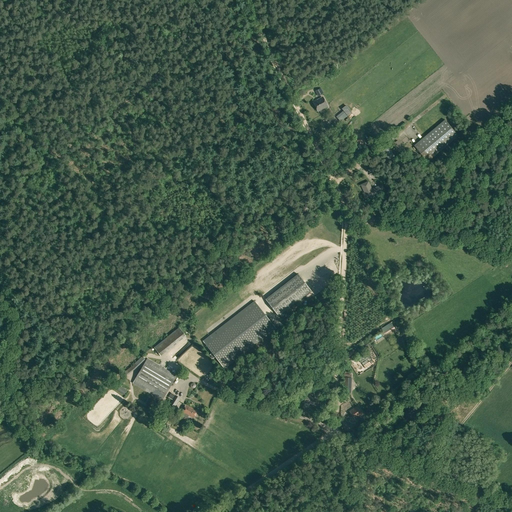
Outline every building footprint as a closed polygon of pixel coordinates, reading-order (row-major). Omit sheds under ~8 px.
[(315,91),(318,96),(323,93),(321,88),(315,91)] [(318,111),(327,105),(323,97),(313,102),(318,111)] [(341,109),(343,110),(347,116),(352,112),(346,105),(341,109)] [(347,116),(343,110),(336,116),(340,121),(347,116)] [(414,146),(428,162),(459,136),(445,120),(414,146)] [(393,144),(400,154),(405,150),(398,140),(393,144)] [(383,151),(391,161),(396,157),(388,147),(383,151)] [(363,193),(366,199),(385,190),(383,185),(376,188),(372,190),(369,182),(361,185),(365,193),(363,193)] [(265,299),(278,316),(311,291),(298,274),(265,299)] [(203,341),(224,369),(276,329),(254,301),(203,341)] [(383,331),(385,334),(394,328),(393,325),(383,331)] [(154,347),(161,356),(186,336),(179,327),(154,347)] [(345,355),(347,359),(357,353),(357,352),(360,350),(370,344),(368,342),(345,355)] [(122,374),(124,377),(135,369),(145,359),(142,356),(132,366),(122,374)] [(362,379),(379,371),(371,357),(369,358),(370,360),(356,367),(362,379)] [(133,383),(162,400),(177,376),(147,358),(133,383)] [(343,392),(351,393),(352,378),(351,378),(351,374),(344,374),(343,392)] [(117,390),(124,395),(127,391),(120,386),(117,390)] [(168,405),(174,409),(181,398),(171,393),(168,397),(172,399),(168,405)] [(189,394),(181,395),(182,403),(190,402),(189,394)] [(304,402),(317,406),(319,399),(312,397),(312,396),(306,395),(304,402)] [(182,419),(187,421),(188,418),(188,416),(194,418),(197,410),(185,405),(182,412),(184,414),(182,419)] [(349,411),(356,421),(364,416),(363,413),(362,414),(357,405),(355,406),(355,407),(349,411)] [(404,413),(408,416),(412,412),(414,414),(417,410),(411,405),(404,413)]
